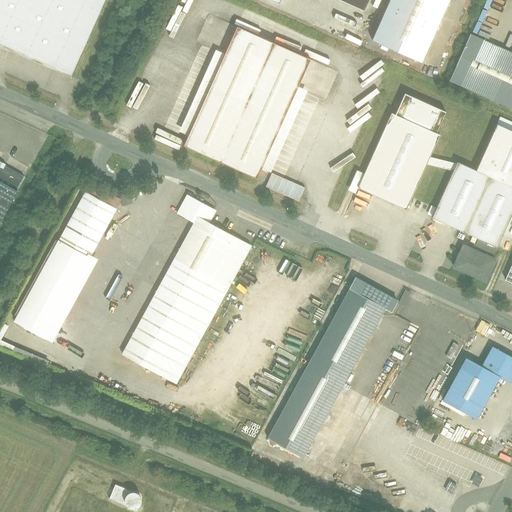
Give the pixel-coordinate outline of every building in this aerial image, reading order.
[(0,0),(0,41),(72,74),(104,0),(0,0)] [(388,0),(370,39),(419,62),(447,0),(388,0)] [(308,58),(235,26),(183,143),(256,175),(308,58)] [(511,52),(469,33),(448,80),(511,109),(511,52)] [(444,111),(402,92),(393,113),(390,111),(356,186),(404,208),(438,134),(434,132),(444,111)] [(511,134),(496,127),(475,173),(511,190),(511,134)] [(0,161),(0,222),(26,176),(0,161)] [(457,165),(430,220),(476,243),(494,251),(511,213),(511,190),(475,173),(457,165)] [(270,172),(264,186),(297,201),(303,188),(270,172)] [(118,208),(86,191),(61,237),(93,254),(118,208)] [(196,216),(208,223),(215,210),(186,194),(175,213),(193,223),(196,216)] [(174,383),(250,246),(208,223),(196,216),(193,223),(120,354),(174,383)] [(61,237),(14,322),(52,343),(99,258),(93,254),(61,237)] [(494,251),(476,243),(473,248),(462,243),(451,268),(485,283),(496,258),(492,257),(494,251)] [(355,278),(267,437),(303,457),(384,310),(390,313),(396,301),(355,278)] [(404,306),(409,291),(403,289),(398,304),(404,306)] [(466,361),(444,401),(477,418),(498,379),(509,384),(511,378),(511,358),(490,347),(479,368),(466,361)] [(140,496),(138,494),(133,492),(130,493),(126,496),(125,502),(127,506),(131,508),(137,508),(141,504),(141,499),(140,496)]
